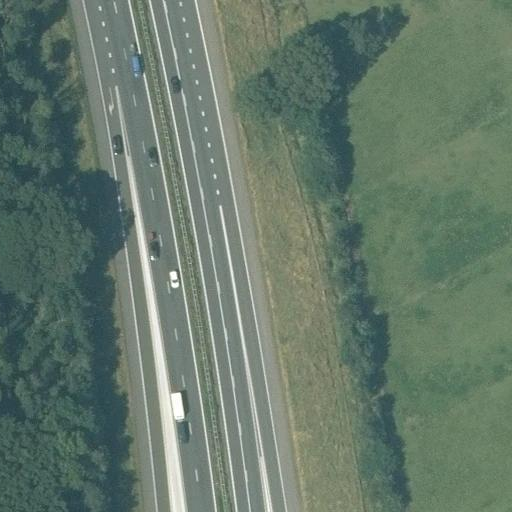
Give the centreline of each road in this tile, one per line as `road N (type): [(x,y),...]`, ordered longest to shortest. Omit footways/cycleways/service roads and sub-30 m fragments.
road 1 (motorway): [(131,83),(162,243),(197,511)]
road 2 (motorway): [(131,83),(134,263),(163,511)]
road 3 (motorway): [(277,511),(233,236),(204,208)]
road 4 (motorway): [(250,511),(204,208)]
road 5 (motorway): [(204,208),(161,0)]
